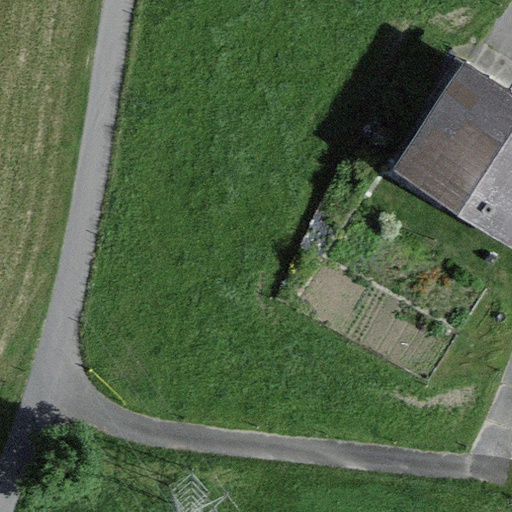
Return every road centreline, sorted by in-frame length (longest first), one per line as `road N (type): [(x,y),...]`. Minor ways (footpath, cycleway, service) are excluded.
road 1 (track): [(35,405),(150,431),(484,469),(511,402)]
road 2 (unclassified): [(118,0),(85,231),(0,510)]
